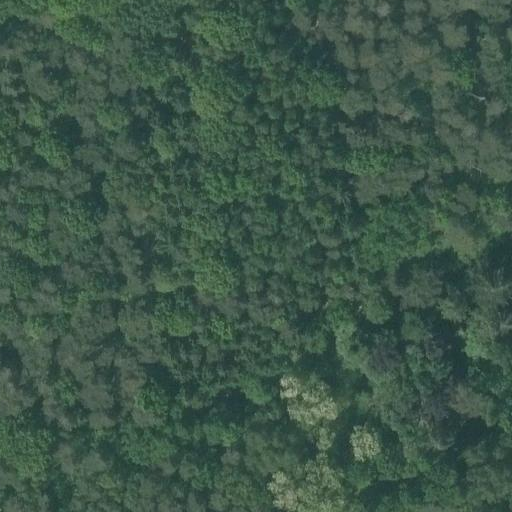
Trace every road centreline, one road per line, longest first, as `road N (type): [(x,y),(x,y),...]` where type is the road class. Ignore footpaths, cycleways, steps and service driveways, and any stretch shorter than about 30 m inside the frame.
road 1 (track): [(511,246),(165,418),(77,439),(0,440)]
road 2 (track): [(223,394),(278,511)]
